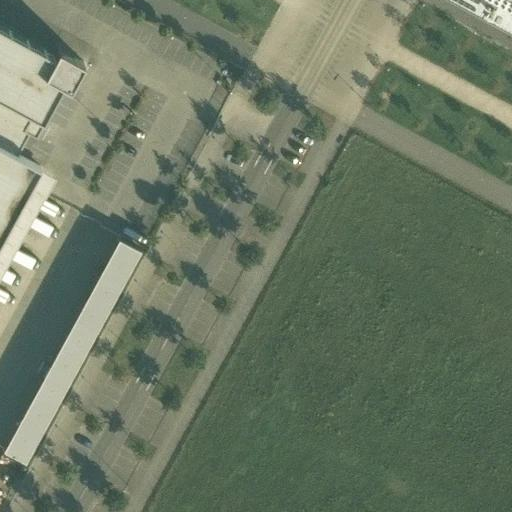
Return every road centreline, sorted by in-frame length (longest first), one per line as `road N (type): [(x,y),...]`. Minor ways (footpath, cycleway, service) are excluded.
road 1 (unclassified): [(73,511),(353,0)]
road 2 (track): [(511,203),(136,0)]
